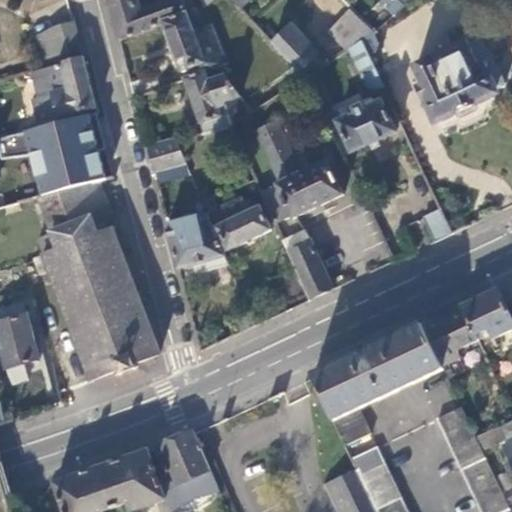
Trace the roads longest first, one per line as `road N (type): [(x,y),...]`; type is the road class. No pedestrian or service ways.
road 1 (residential): [(189,389),(90,0)]
road 2 (primary): [(496,245),(189,389)]
road 3 (primary): [(189,389),(0,459)]
